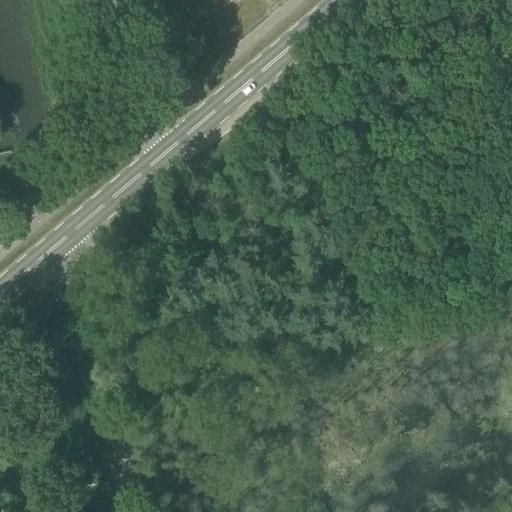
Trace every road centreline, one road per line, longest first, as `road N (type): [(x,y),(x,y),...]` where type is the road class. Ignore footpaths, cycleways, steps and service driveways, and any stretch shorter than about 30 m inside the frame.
road 1 (unclassified): [(129,511),(77,224)]
road 2 (primary): [(163,151),(345,0)]
road 3 (unclassified): [(163,151),(147,129),(113,0)]
